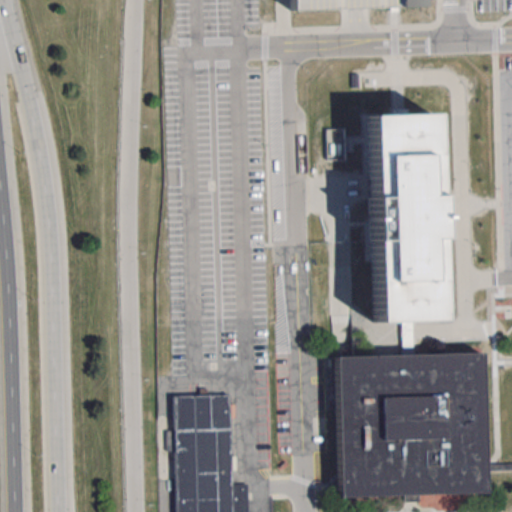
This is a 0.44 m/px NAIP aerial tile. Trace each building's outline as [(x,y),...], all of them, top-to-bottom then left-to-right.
[(288,0),(418,0),(419,6),(354,9),(289,11),(288,0)] [(365,116),(430,114),(437,321),(372,323),(365,116)] [(343,129),(324,129),(324,159),(343,159),(343,129)] [(333,358),(480,353),(484,493),(337,498),(333,358)] [(245,511),(245,484),(230,485),(228,396),(176,397),(179,511),(245,511)]
